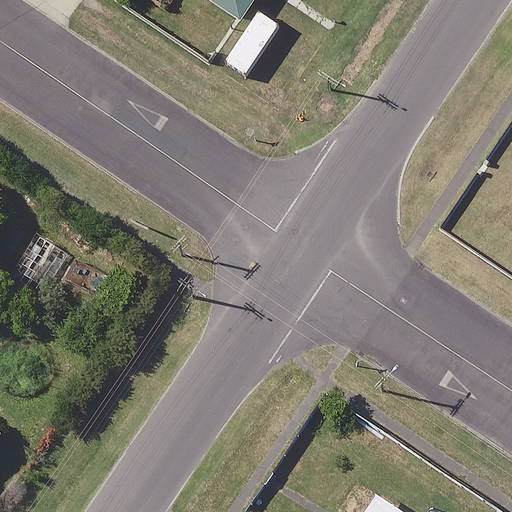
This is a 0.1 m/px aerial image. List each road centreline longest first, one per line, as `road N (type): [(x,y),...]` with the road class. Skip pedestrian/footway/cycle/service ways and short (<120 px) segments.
road 1 (residential): [(0,44),(303,250)]
road 2 (residential): [(303,250),(126,511)]
road 3 (residential): [(471,0),(303,250)]
road 4 (residential): [(511,391),(303,250)]
